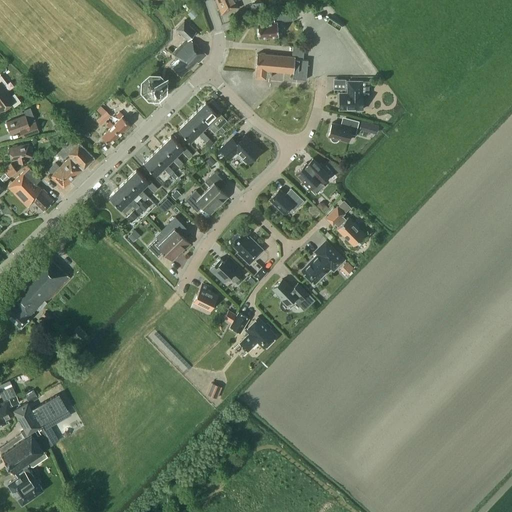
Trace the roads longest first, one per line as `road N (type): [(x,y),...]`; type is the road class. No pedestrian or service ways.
road 1 (tertiary): [(0,271),(206,70)]
road 2 (residential): [(251,296),(289,247),(243,201)]
